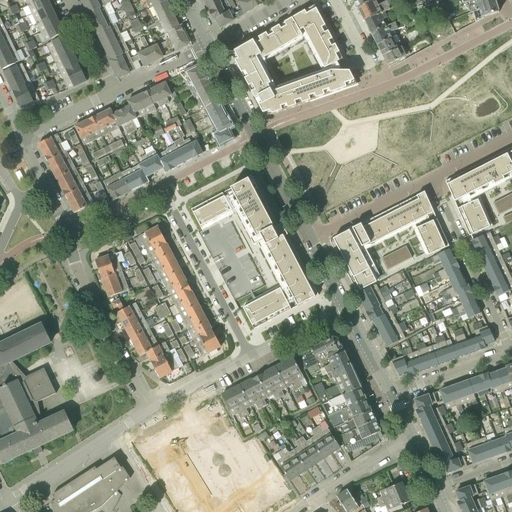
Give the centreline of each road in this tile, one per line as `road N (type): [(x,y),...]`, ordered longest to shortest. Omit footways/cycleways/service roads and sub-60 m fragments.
road 1 (residential): [(150,410),(94,307),(67,231)]
road 2 (residential): [(250,357),(160,184)]
road 3 (residential): [(430,176),(511,347)]
road 4 (residential): [(308,237),(430,176)]
road 5 (residential): [(5,503),(117,430)]
road 6 (residential): [(390,395),(511,350)]
